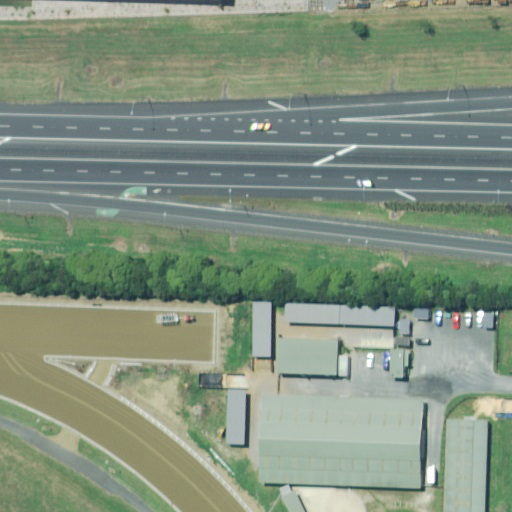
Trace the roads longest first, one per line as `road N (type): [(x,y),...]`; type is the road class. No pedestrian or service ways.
road 1 (motorway): [(511,247),(0,195)]
road 2 (motorway): [(511,182),(0,170)]
road 3 (motorway): [(157,129),(511,102)]
road 4 (motorway): [(157,129),(511,137)]
road 5 (motorway): [(0,127),(157,129)]
